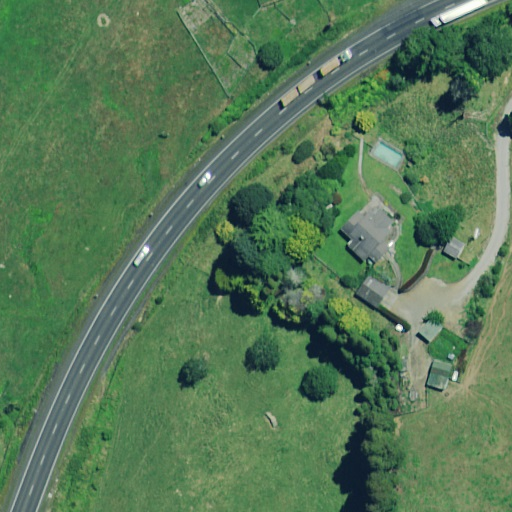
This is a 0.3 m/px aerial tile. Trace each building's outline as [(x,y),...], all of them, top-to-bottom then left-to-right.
[(394,231),(391,229),(396,224),(382,211),(375,219),(369,213),(363,220),(357,214),(342,230),(353,241),(348,246),(364,262),(370,256),(376,263),(391,248),(384,242),(394,231)] [(463,248),(450,240),(443,252),(457,259),(463,248)] [(389,288),(367,277),(357,296),(378,308),(389,288)] [(444,328),(431,318),(419,333),(432,343),(444,328)] [(425,379),(429,380),(427,385),(445,390),(452,367),(434,362),(430,376),(426,375),(425,379)]
